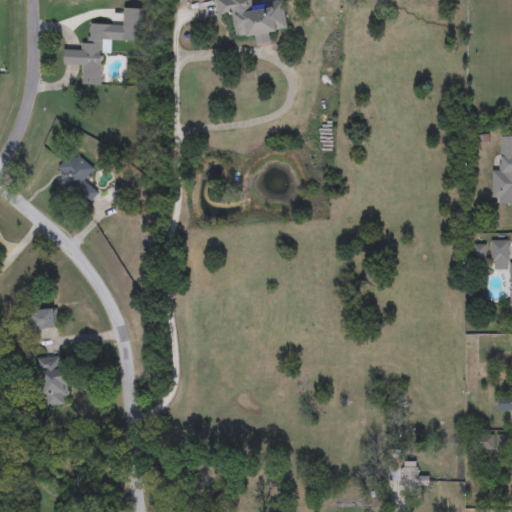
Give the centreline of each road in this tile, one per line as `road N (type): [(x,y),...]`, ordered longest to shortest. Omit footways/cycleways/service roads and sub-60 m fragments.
road 1 (residential): [(0,184),(93,276),(112,306),(127,358),(135,511)]
road 2 (residential): [(33,0),(27,112),(0,164)]
